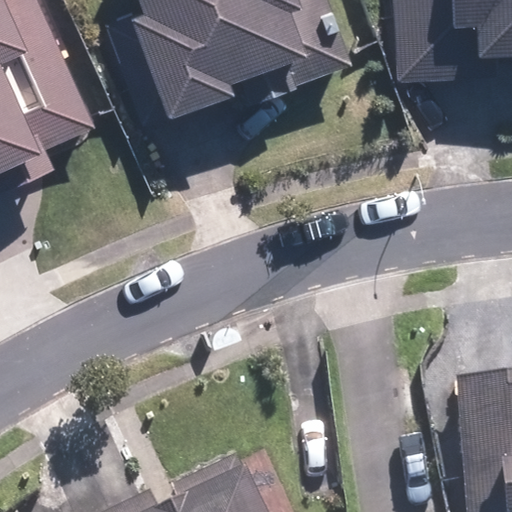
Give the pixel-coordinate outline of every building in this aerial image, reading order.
[(89,127),(32,0),(0,0),(0,182),(3,189),(49,169),(40,148),(89,127)] [(324,10),(320,0),(130,0),(135,12),(103,24),(148,141),(290,88),(289,86),(345,65),(331,28),(337,26),(330,7),(324,10)] [(511,0),(389,0),(395,80),(455,76),(455,61),(511,57),(511,0)] [(511,511),(511,378),(452,382),(461,511),(511,511)] [(250,511),(228,464),(227,464),(169,491),(177,507),(165,511),(153,511),(145,493),(105,511),(250,511)]
